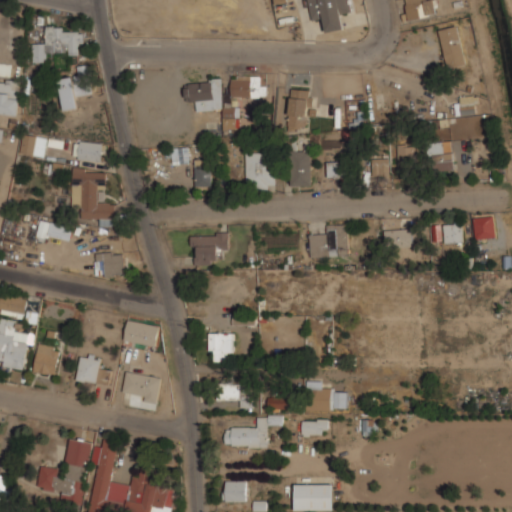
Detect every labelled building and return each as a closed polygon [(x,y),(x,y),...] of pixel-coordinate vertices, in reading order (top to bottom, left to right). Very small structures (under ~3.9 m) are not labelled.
[(309,0),(313,21),(324,19),(327,31),(345,27),(343,15),(353,13),(350,0),(309,0)] [(405,0),(409,18),(438,13),(436,0),(405,0)] [(440,28),(448,67),(467,63),(459,24),(440,28)] [(45,25),(44,42),(33,42),(33,60),(51,61),(51,52),(83,52),(84,26),(45,25)] [(13,62),(0,61),(0,73),(12,73),(13,62)] [(232,95),(266,95),(266,74),(232,74),(232,95)] [(65,109),(80,106),(74,75),(60,77),(65,109)] [(21,78),(0,78),(0,112),(20,112),(21,78)] [(223,105),(222,78),(186,79),(187,101),(197,100),(198,109),(223,108),(224,128),(238,127),(238,105),(223,105)] [(291,126),(310,126),(310,91),(291,91),(291,126)] [(457,114),(477,114),(477,94),(457,94),(457,114)] [(50,137),(25,131),(20,150),(45,157),(50,137)] [(104,139),(75,139),(75,160),(104,160),(104,139)] [(430,140),(431,169),(454,168),(453,140),(430,140)] [(419,167),(419,144),(399,144),(399,167),(419,167)] [(171,162),(190,162),(190,146),(171,146),(171,162)] [(311,148),(291,148),(291,184),(311,184),(311,148)] [(276,187),(276,160),(266,160),(266,150),(247,150),(247,187),(276,187)] [(373,174),(390,174),(390,156),(373,156),(373,174)] [(212,187),(212,159),(196,159),(196,187),(212,187)] [(345,175),(345,159),(328,159),(328,175),(345,175)] [(115,224),(116,201),(105,201),(106,167),(73,166),(72,205),(83,205),(82,216),(100,216),(100,224),(115,224)] [(475,215),(476,237),(496,236),(495,215),(475,215)] [(51,222),(40,220),(37,236),(49,238),(51,222)] [(312,256),(350,254),(349,222),(328,223),(328,232),(311,233),(312,256)] [(464,222),(445,222),(445,241),(464,241),(464,222)] [(414,245),(414,227),(386,227),(386,245),(414,245)] [(229,231),(192,231),(192,263),(218,263),(218,250),(229,250),(229,231)] [(125,250),(97,250),(97,260),(106,260),(106,274),(125,274),(125,250)] [(1,311),(24,316),(29,297),(5,292),(1,311)] [(256,323),(256,315),(235,315),(235,323),(256,323)] [(29,331),(18,330),(19,319),(0,316),(0,364),(25,367),(29,331)] [(157,345),(160,323),(129,318),(125,339),(157,345)] [(234,351),(234,331),(210,331),(210,360),(227,360),(227,351),(234,351)] [(57,374),(63,346),(40,341),(34,369),(57,374)] [(111,367),(100,367),(102,353),(81,351),(78,380),(110,382),(111,367)] [(162,375),(127,370),(124,393),(159,399),(162,375)] [(242,398),(242,405),(251,405),(251,383),(221,383),(221,398),(242,398)] [(333,386),(311,386),(311,408),(333,408),(333,386)] [(347,406),(347,390),(335,390),(335,406),(347,406)] [(269,409),(293,407),(292,395),(268,397),(269,409)] [(282,414),(258,414),(258,425),(227,425),(227,445),(269,445),(269,422),(282,422),(282,414)] [(330,417),(303,417),(303,434),(330,434),(330,417)] [(378,434),(378,418),(364,418),(364,434),(378,434)] [(89,511),(172,511),(177,485),(151,480),(154,468),(143,466),(141,476),(134,474),(133,483),(112,479),(119,440),(105,437),(104,443),(71,438),(66,469),(42,465),(39,486),(64,490),(62,500),(83,504),(90,461),(99,463),(89,511)] [(9,479),(0,477),(0,498),(7,499),(9,479)] [(247,479),(224,479),(224,499),(247,499),(247,479)] [(334,509),(334,482),(296,482),(296,509),(334,509)]
